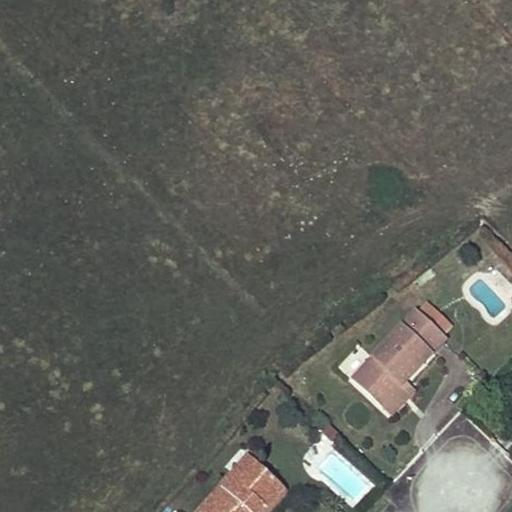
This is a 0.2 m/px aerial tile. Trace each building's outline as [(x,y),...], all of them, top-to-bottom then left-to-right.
[(427,309),(419,318),(441,339),(449,330),(427,309)] [(384,410),(385,410),(408,384),(445,344),(441,339),(419,318),(416,316),(354,382),(384,410)] [(408,384),(385,410),(392,417),(415,392),(408,384)] [(338,437),(328,428),(321,435),(331,444),(338,437)] [(257,511),(261,508),(264,510),(282,491),(249,461),(202,511),(257,511)] [(264,510),(262,511),(271,511),(287,495),(282,491),(264,510)]
